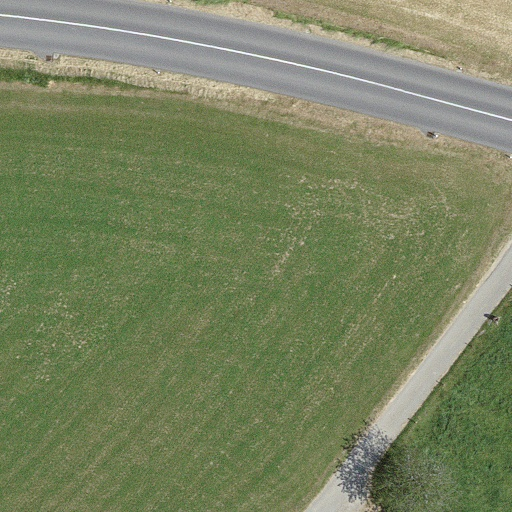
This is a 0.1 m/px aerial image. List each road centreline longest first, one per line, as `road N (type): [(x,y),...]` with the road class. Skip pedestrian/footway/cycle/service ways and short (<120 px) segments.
road 1 (tertiary): [(511,119),(212,46),(0,14)]
road 2 (track): [(315,511),(359,466),(511,262)]
